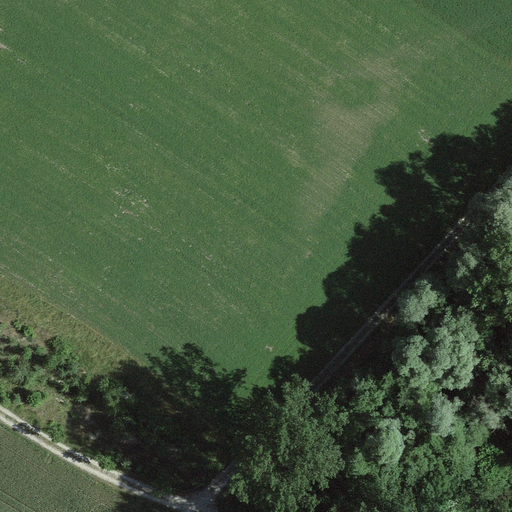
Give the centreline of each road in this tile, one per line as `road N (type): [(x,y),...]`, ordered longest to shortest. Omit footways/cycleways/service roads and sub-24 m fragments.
road 1 (track): [(511,172),(193,510)]
road 2 (track): [(0,412),(82,462),(197,511)]
